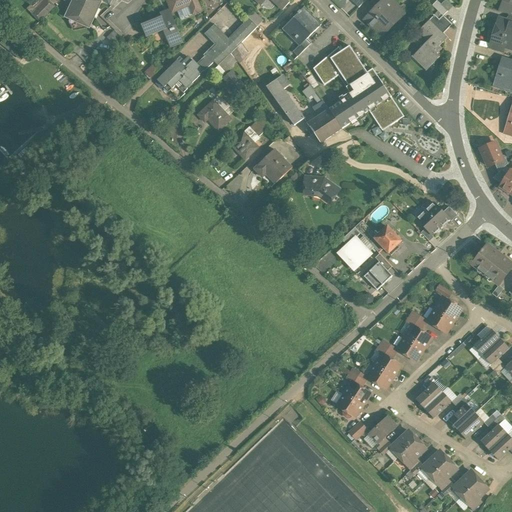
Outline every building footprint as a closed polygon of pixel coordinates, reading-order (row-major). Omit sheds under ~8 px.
[(49,0),(46,0),(36,10),(36,11),(33,15),(40,22),(56,7),(49,0)] [(99,0),(76,0),(74,4),(69,16),(75,27),(89,25),(101,0),(99,0)] [(166,0),(170,10),(171,13),(190,6),(193,15),(203,11),(198,0),(166,0)] [(289,0),(256,0),(263,6),(269,0),(272,0),(282,9),(290,2),(289,1),(289,0)] [(350,0),(359,8),(366,0),(350,0)] [(384,0),(383,0),(378,6),(365,19),(383,37),(390,29),(387,26),(398,14),(384,0)] [(448,11),(437,1),(432,6),(443,16),(448,11)] [(31,5),(27,9),(33,15),(36,11),(36,10),(31,5)] [(301,11),(300,10),(298,13),(298,14),(283,29),(300,46),(307,40),(321,25),(304,8),(301,11)] [(170,10),(161,14),(161,15),(142,23),(147,37),(164,30),(165,34),(167,33),(170,39),(168,39),(171,47),(178,44),(177,42),(182,40),(171,13),(170,10)] [(263,21),(254,12),(249,18),(257,26),(263,21)] [(443,16),(440,20),(435,15),(429,21),(432,23),(433,22),(444,34),(452,25),(443,16)] [(249,18),(233,33),(237,38),(232,43),(224,51),(228,56),(232,52),(242,43),(243,41),(257,26),(249,18)] [(511,23),(508,22),(500,19),(492,43),(504,47),(511,49),(511,23)] [(444,34),(433,22),(432,23),(429,21),(418,32),(428,42),(412,57),(421,65),(426,60),(432,65),(440,57),(437,54),(442,49),(439,47),(443,43),(439,39),(444,34)] [(232,43),(214,24),(206,33),(220,47),(210,57),(214,61),(218,66),(228,56),(224,51),(232,43)] [(29,49),(10,34),(2,44),(21,59),(29,49)] [(300,46),(294,52),(298,56),(311,44),(307,40),(300,46)] [(242,43),(232,52),(238,61),(240,63),(249,53),(242,43)] [(504,47),(492,43),(490,50),(502,53),(504,47)] [(368,73),(350,46),(342,51),(331,59),(341,74),(349,86),(352,84),(356,92),(329,110),(330,110),(342,129),(343,129),(343,128),(369,111),(390,97),(391,98),(391,97),(392,97),(373,69),(368,73)] [(341,74),(331,59),(342,51),(339,47),(314,69),(324,85),(341,74)] [(228,56),(218,66),(225,73),(238,61),(232,52),(228,56)] [(197,64),(193,61),(192,62),(188,58),(181,65),(177,61),(158,80),(164,87),(167,84),(172,88),(186,75),(193,82),(199,76),(198,75),(203,70),(204,71),(214,61),(210,57),(207,54),(197,64)] [(511,62),(503,60),(495,86),(511,91),(511,89),(511,62)] [(292,61),(284,68),(287,72),(296,66),(293,62),(292,61)] [(155,79),(161,68),(153,63),(146,74),(155,79)] [(223,79),(234,94),(246,86),(235,71),(223,79)] [(282,76),(276,81),(283,90),(289,86),(282,76)] [(283,90),(276,81),(266,88),(294,126),(304,118),(283,90)] [(324,102),(311,85),(306,89),(319,105),(324,102)] [(214,100),(220,95),(213,87),(207,93),(214,100)] [(390,97),(369,111),(382,131),(404,117),(391,97),(391,98),(390,97)] [(231,119),(214,101),(198,115),(205,122),(208,119),(219,131),(231,119)] [(330,110),(308,125),(309,126),(306,128),(310,134),(313,132),(320,143),(342,129),(330,110)] [(259,147),(245,133),(231,145),(245,160),(259,147)] [(495,143),(481,149),(488,167),(495,164),(502,161),(502,160),(495,143)] [(291,169),(274,150),(258,165),(258,166),(255,169),(262,177),(268,171),(278,181),(291,169)] [(502,161),(495,164),(498,172),(508,164),(506,159),(502,160),(502,161)] [(511,171),(511,170),(500,187),(511,194),(511,171)] [(325,179),(305,177),(304,195),(313,195),(316,191),(322,195),(321,197),(328,203),(339,189),(325,179)] [(443,212),(434,203),(425,211),(441,228),(450,220),(443,212)] [(458,216),(449,207),(443,212),(450,220),(451,222),(458,216)] [(441,228),(425,211),(417,219),(426,229),(433,236),(441,228)] [(401,242),(388,227),(375,239),(382,246),(391,256),(399,248),(397,246),(401,242)] [(355,228),(342,240),(347,246),(356,238),(361,234),(355,228)] [(433,236),(426,229),(421,233),(430,242),(434,238),(433,236)] [(356,238),(347,246),(342,251),(357,267),(371,254),(356,238)] [(382,246),(375,239),(370,244),(377,251),(382,246)] [(472,245),(467,251),(470,255),(476,250),(472,245)] [(511,267),(511,265),(487,246),(483,251),(482,250),(480,252),(481,253),(471,265),(478,270),(479,268),(493,280),(492,281),(498,286),(498,285),(511,267)] [(376,259),(388,271),(392,268),(380,255),(376,259)] [(388,271),(380,263),(365,277),(377,291),(393,276),(388,271)] [(498,286),(491,294),(496,298),(503,289),(498,285),(498,286)] [(451,294),(439,286),(435,291),(448,299),(451,294)] [(452,304),(443,298),(435,310),(454,322),(461,310),(456,307),(456,304),(454,303),(452,304)] [(454,322),(435,310),(428,321),(446,333),(454,322)] [(428,321),(414,312),(410,318),(424,326),(428,321)] [(424,326),(410,318),(407,322),(413,326),(421,331),(424,326)] [(421,331),(413,326),(405,338),(423,350),(431,338),(421,331)] [(481,340),(474,347),(482,356),(500,339),(492,330),(481,340)] [(477,336),(468,344),(472,348),(474,347),(481,340),(477,336)] [(423,350),(405,338),(398,349),(416,361),(423,350)] [(500,339),(482,356),(491,365),(498,359),(509,349),(500,339)] [(398,349),(384,341),(381,346),(394,355),(398,349)] [(381,346),(377,352),(382,355),(382,354),(391,360),(394,355),(381,346)] [(391,360),(382,354),(382,355),(375,366),(393,378),(401,366),(391,360)] [(491,365),(489,367),(493,371),(502,363),(498,359),(491,365)] [(502,363),(493,371),(497,376),(506,368),(502,363)] [(367,378),(386,390),(393,378),(375,366),(367,378)] [(367,378),(354,369),(351,374),(364,383),(367,378)] [(364,383),(351,374),(347,380),(352,383),(361,388),(364,383)] [(432,378),(423,386),(427,390),(434,384),(436,382),(432,378)] [(361,388),(352,383),(345,394),(363,406),(371,395),(361,388)] [(427,390),(416,400),(425,409),(443,393),(434,384),(427,390)] [(443,393),(425,409),(434,419),(452,402),(443,393)] [(363,406),(345,394),(337,406),(345,411),(344,414),(344,416),(347,418),(350,417),(351,415),(356,418),(363,406)] [(460,394),(452,402),(456,406),(464,398),(460,394)] [(464,398),(456,406),(460,411),(467,404),(468,403),(464,398)] [(460,411),(449,421),(457,430),(475,414),(467,404),(460,411)] [(489,418),(480,409),(475,414),(484,423),(489,418)] [(484,423),(475,414),(457,430),(466,439),(484,423)] [(484,423),(488,427),(497,419),(492,415),(484,423)] [(388,417),(370,435),(378,443),(379,444),(385,438),(397,427),(388,417)] [(497,419),(488,427),(492,432),(499,425),(501,423),(497,419)] [(361,423),(350,434),(356,440),(367,429),(361,423)] [(492,432),(481,442),(490,451),(508,434),(499,425),(492,432)] [(393,446),(392,448),(400,456),(418,440),(409,431),(393,446)] [(511,439),(508,434),(490,451),(498,460),(509,450),(511,447),(511,439)] [(385,438),(379,444),(378,443),(375,446),(380,451),(389,442),(385,438)] [(418,440),(400,456),(408,465),(417,457),(426,449),(418,440)] [(389,442),(380,451),(384,455),(392,448),(393,446),(389,442)] [(425,466),(423,468),(431,477),(449,460),(441,451),(425,466)] [(417,457),(408,465),(407,466),(411,471),(421,462),(417,457)] [(449,460),(431,477),(439,485),(439,486),(448,478),(457,469),(449,460)] [(421,462),(411,471),(415,476),(423,468),(425,466),(421,462)] [(456,487),(454,488),(462,497),(480,480),(472,471),(456,487)] [(448,478),(439,486),(439,485),(438,487),(442,491),(452,482),(448,478)] [(480,480),(462,497),(470,505),(470,506),(479,498),(488,489),(480,480)] [(452,482),(442,491),(447,496),(454,488),(456,487),(452,482)] [(479,498),(470,506),(470,505),(469,506),(473,511),(483,502),(479,498)]
